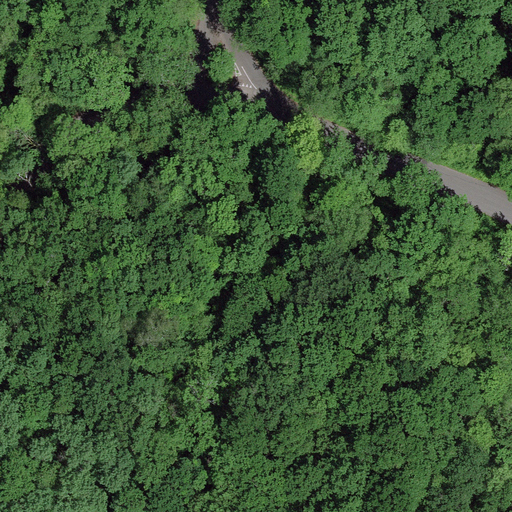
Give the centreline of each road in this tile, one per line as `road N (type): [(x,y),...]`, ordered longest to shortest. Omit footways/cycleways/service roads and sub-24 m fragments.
road 1 (tertiary): [(273,115),(511,208)]
road 2 (tertiary): [(0,206),(94,120),(187,95)]
